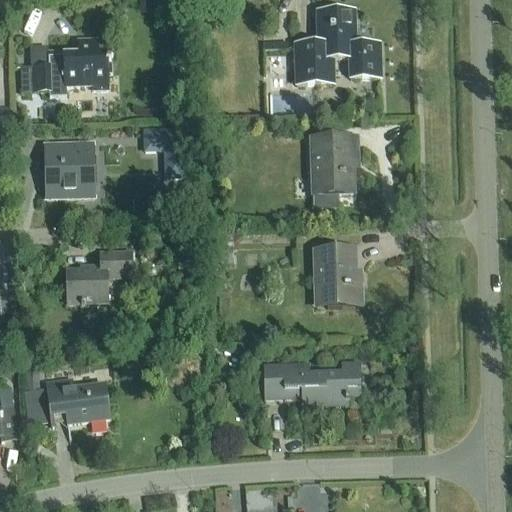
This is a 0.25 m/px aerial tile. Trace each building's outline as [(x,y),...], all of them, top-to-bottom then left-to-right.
[(355,15),(336,15),(333,12),(326,13),(323,16),(318,16),(319,34),(323,34),(324,48),(296,49),(297,89),(334,88),(333,62),(350,62),(351,82),(380,81),(379,47),(356,48),(355,15)] [(48,69),(30,70),(20,70),(20,96),(49,95),(49,100),(66,99),(66,90),(93,89),(93,93),(109,93),(108,76),(112,76),(111,42),(80,44),(80,57),(48,58),(48,69)] [(167,154),(166,180),(186,180),(187,131),(148,130),(148,154),(167,154)] [(312,141),(314,199),(314,214),(338,213),(338,198),(355,197),(354,161),(360,161),(359,140),(312,141)] [(46,203),(94,202),(93,148),(45,149),(46,203)] [(147,250),(173,247),(171,236),(146,239),(147,250)] [(235,239),(208,240),(209,268),(233,267),(232,255),(235,255),(235,239)] [(317,311),(364,310),(364,288),(358,288),(357,252),(316,253),(317,311)] [(67,276),(68,308),(108,307),(107,281),(132,280),(132,256),(101,257),(101,275),(67,276)] [(0,300),(0,318),(0,326),(10,326),(9,300),(0,300)] [(348,393),(362,392),(361,366),(342,367),(342,376),(303,377),(302,368),(265,370),(265,405),(302,404),(303,412),(348,410),(348,393)] [(24,375),(26,396),(39,395),(37,374),(24,375)] [(54,430),(112,422),(107,389),(75,393),(74,383),(48,386),(54,430)] [(2,445),(20,442),(14,409),(2,412),(0,401),(0,439),(1,440),(2,445)]
